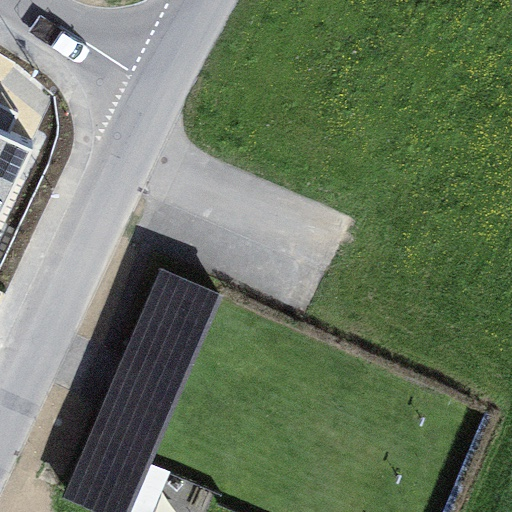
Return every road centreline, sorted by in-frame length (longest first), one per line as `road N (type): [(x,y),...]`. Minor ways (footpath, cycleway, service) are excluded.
road 1 (residential): [(0,427),(153,95)]
road 2 (residential): [(153,95),(6,0)]
